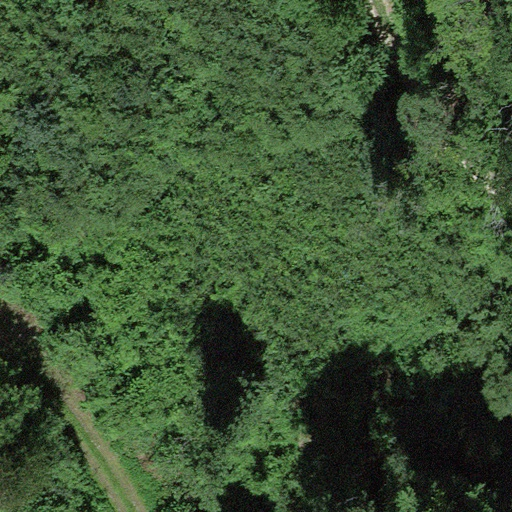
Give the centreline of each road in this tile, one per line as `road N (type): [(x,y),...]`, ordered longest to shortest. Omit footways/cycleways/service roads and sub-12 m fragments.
road 1 (track): [(376,0),(511,166)]
road 2 (track): [(0,334),(117,511)]
